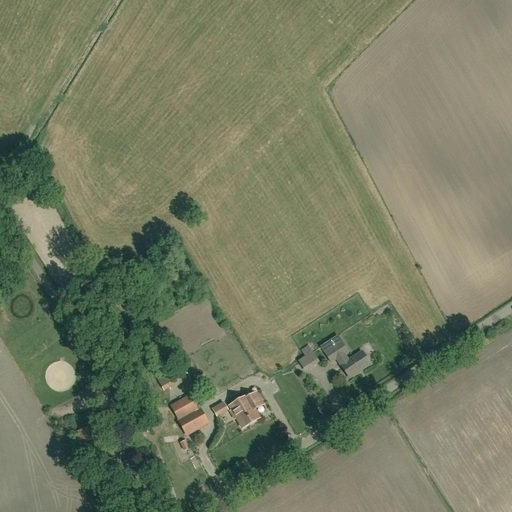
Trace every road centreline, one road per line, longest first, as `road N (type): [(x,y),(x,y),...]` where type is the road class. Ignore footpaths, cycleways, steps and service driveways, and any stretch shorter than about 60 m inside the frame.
road 1 (unclassified): [(200,511),(511,305)]
road 2 (unclassified): [(108,511),(110,402),(89,351),(0,209)]
